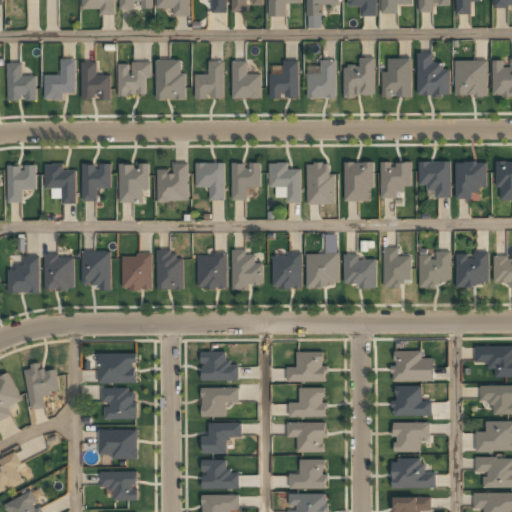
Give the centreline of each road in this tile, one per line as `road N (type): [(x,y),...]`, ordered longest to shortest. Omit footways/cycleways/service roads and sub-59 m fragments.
road 1 (residential): [(511,320),(63,323),(0,339)]
road 2 (residential): [(511,128),(0,133)]
road 3 (residential): [(359,322),(360,511)]
road 4 (residential): [(170,322),(170,511)]
